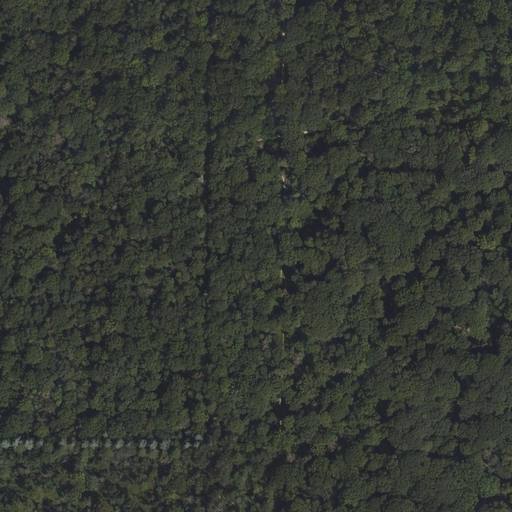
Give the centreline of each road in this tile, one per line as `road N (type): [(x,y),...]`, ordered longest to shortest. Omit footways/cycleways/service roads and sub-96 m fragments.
road 1 (track): [(284,0),(283,136),(307,445),(301,511)]
road 2 (track): [(283,136),(511,97)]
